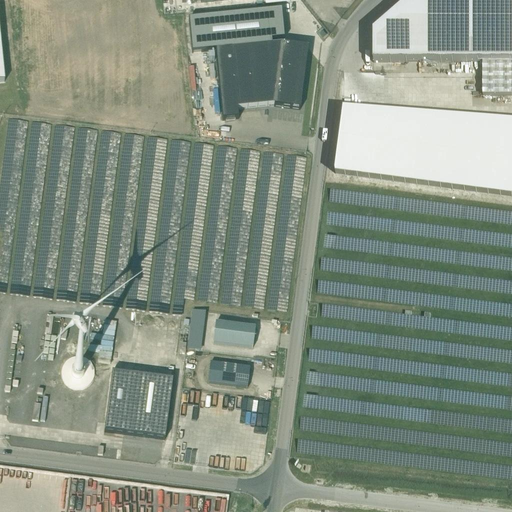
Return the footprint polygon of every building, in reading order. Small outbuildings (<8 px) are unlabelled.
[(511,0),(410,0),(373,32),(373,63),(483,63),(483,96),(511,96),(511,0)] [(215,51),(222,121),(238,120),(237,110),(273,105),(273,106),(300,110),(303,90),(299,90),(304,50),(294,49),(294,46),(282,44),(272,45),(271,41),(284,40),(281,10),(188,20),(192,54),(215,51)] [(511,123),(344,111),(335,174),(511,197),(511,123)] [(113,364),(118,321),(105,320),(103,336),(92,334),(91,349),(102,351),(100,362),(113,364)] [(215,324),(212,344),(252,349),(255,329),(215,324)] [(247,389),(250,369),(210,364),(208,383),(247,389)] [(104,433),(165,441),(173,381),(112,373),(104,433)]
